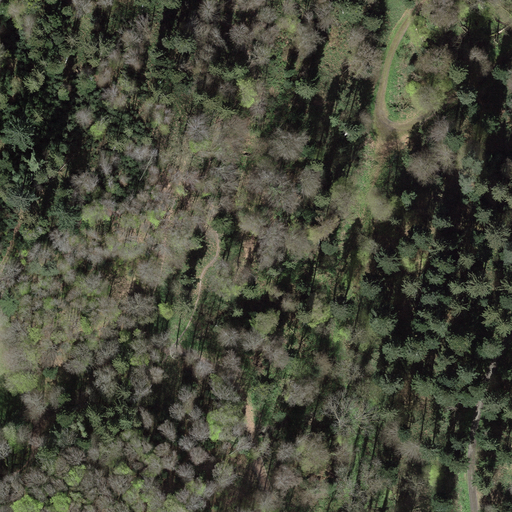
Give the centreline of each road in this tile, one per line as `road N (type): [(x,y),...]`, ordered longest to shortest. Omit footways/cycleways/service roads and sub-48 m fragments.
road 1 (track): [(511,46),(468,87),(416,119),(391,122),(383,104),(389,59),(421,0)]
road 2 (track): [(276,511),(237,380),(170,335)]
road 3 (track): [(511,338),(477,408),(474,511)]
